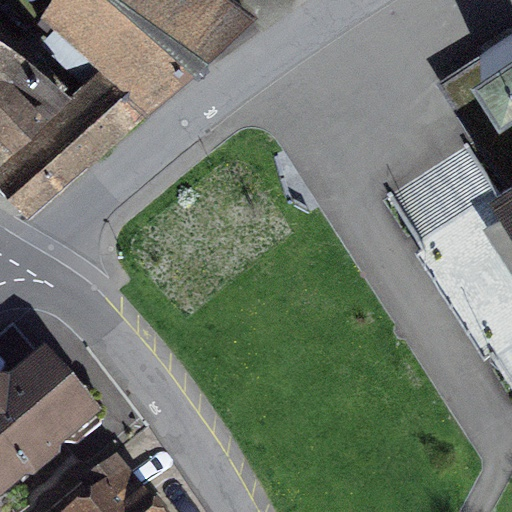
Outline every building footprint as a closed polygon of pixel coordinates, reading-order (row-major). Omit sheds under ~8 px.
[(244,0),(46,0),(42,7),(100,62),(147,107),(256,8),(244,0)] [(0,18),(0,153),(71,87),(0,18)] [(71,87),(0,153),(0,178),(30,213),(147,107),(100,62),(71,87)] [(511,169),(491,183),(511,216),(511,169)] [(0,499),(102,415),(45,348),(11,378),(0,377),(0,499)] [(161,511),(117,458),(73,491),(83,501),(70,511),(161,511)]
